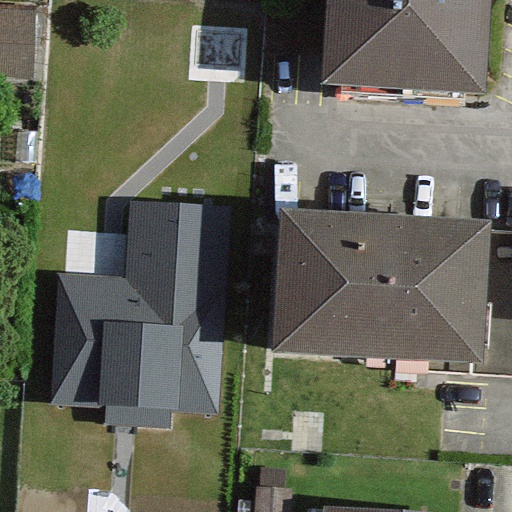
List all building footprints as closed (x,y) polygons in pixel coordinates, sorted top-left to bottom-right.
[(0,0),(0,75),(39,77),(42,1),(0,0)] [(493,0),(321,0),(318,80),(489,91),(493,0)] [(487,211),(276,202),(270,364),(480,373),(487,211)] [(129,291),(69,287),(62,396),(211,406),(223,220),(134,214),(129,291)] [(297,511),(298,487),(262,486),(261,511),(297,511)]
